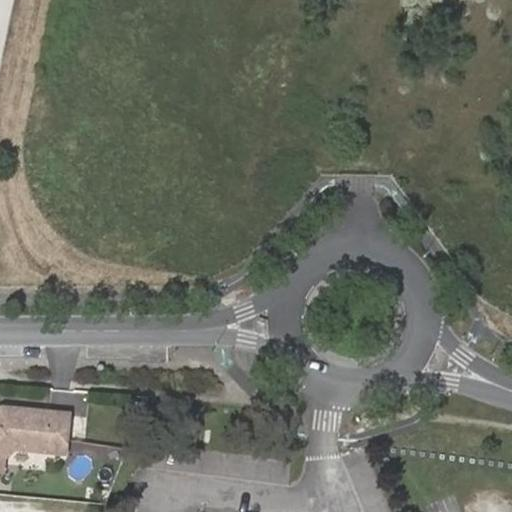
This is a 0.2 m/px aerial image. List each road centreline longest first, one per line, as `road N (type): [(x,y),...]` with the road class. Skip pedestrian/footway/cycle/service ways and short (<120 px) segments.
road 1 (tertiary): [(215,327),(0,328)]
road 2 (tertiary): [(427,323),(417,276),(379,247),(331,248),(295,280)]
